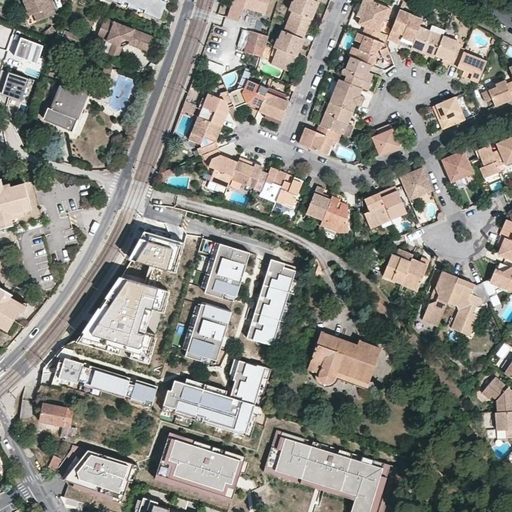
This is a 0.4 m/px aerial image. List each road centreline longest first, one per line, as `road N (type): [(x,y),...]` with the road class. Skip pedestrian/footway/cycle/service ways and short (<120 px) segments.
road 1 (residential): [(121,186),(74,278),(0,368)]
road 2 (residential): [(190,0),(121,186)]
road 3 (residential): [(342,0),(280,148)]
road 4 (residential): [(280,148),(353,176),(425,146)]
road 5 (residential): [(121,186),(0,147)]
